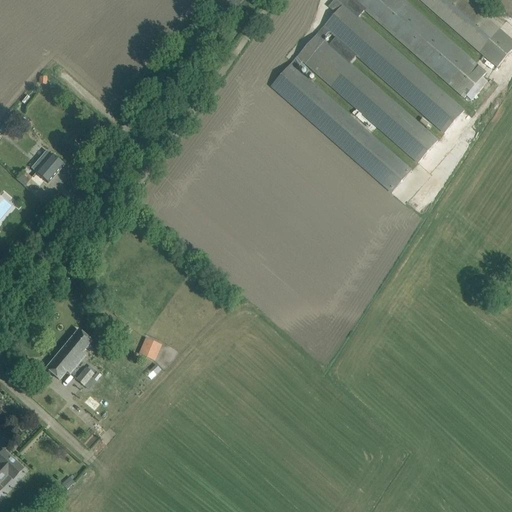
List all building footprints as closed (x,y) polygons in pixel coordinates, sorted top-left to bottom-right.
[(438,142),(350,64),(357,57),(445,134),(464,112),(359,19),(365,12),(464,98),(486,74),(402,0),(420,0),(497,68),(511,51),(511,40),(465,0),(335,0),(328,7),(336,14),(271,87),(392,194),(412,171),(297,71),(304,63),(418,164),(438,142)] [(5,123),(0,128),(0,132),(3,135),(10,127),(5,123)] [(64,165),(56,159),(51,155),(36,173),(48,184),(64,165)] [(91,342),(86,337),(78,330),(46,369),(53,376),(59,381),(67,372),(70,375),(86,356),(82,353),(91,342)] [(145,339),(138,354),(155,362),(161,346),(145,339)] [(89,366),(87,368),(86,368),(76,380),(84,387),(94,374),(93,374),(96,371),(89,366)] [(23,469),(3,450),(0,453),(0,490),(2,489),(0,487),(0,482),(8,474),(13,479),(23,469)]
